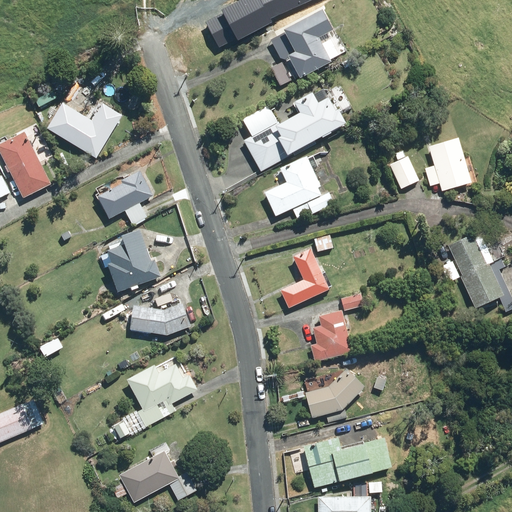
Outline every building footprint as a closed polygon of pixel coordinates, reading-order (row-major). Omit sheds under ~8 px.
[(272,0),(279,16),(313,0),(272,0)] [(325,11),(287,31),(288,33),(272,42),(283,62),(291,58),(303,79),(334,63),(333,61),(341,56),(330,35),(336,31),(325,11)] [(372,52),(361,58),(365,66),(376,60),(372,52)] [(353,58),(344,63),(348,69),(356,64),(353,58)] [(273,69),(282,87),(293,82),(284,63),(273,69)] [(315,93),(295,105),(301,116),(282,126),(280,123),(246,141),(263,173),(291,157),(291,156),(325,138),(326,139),(334,135),(333,133),(348,125),(340,111),(339,112),(331,98),(322,103),(321,100),(320,101),(315,93)] [(92,120),(66,105),(50,131),(85,152),(84,153),(88,156),(89,154),(99,160),(124,117),(105,105),(104,107),(101,105),(92,120)] [(0,146),(0,147),(10,166),(7,168),(10,174),(12,173),(26,199),(53,185),(27,133),(0,146)] [(438,167),(427,170),(432,187),(442,184),(444,192),(474,184),(461,139),(432,148),(438,167)] [(400,163),(392,166),(402,190),(421,182),(410,158),(408,159),(404,152),(397,155),(400,163)] [(289,184),(267,194),(279,217),(295,210),(301,222),(336,205),(331,193),(324,197),(320,189),(323,188),(315,171),(321,168),(315,156),(309,158),(309,157),(282,170),(289,184)] [(126,184),(101,197),(112,219),(156,197),(142,172),(124,181),(126,184)] [(3,177),(0,178),(0,200),(12,194),(3,177)] [(69,228),(60,236),(66,243),(75,236),(69,228)] [(158,261),(155,262),(144,229),(128,234),(131,243),(129,244),(111,250),(116,263),(112,264),(122,293),(134,289),(135,290),(141,288),(140,286),(164,278),(158,261)] [(480,309),(509,295),(499,273),(508,268),(505,263),(502,258),(497,261),(484,233),(477,236),(476,234),(452,246),(466,276),(464,277),(480,309)] [(336,247),(342,246),(340,235),(316,240),(319,253),(320,253),(321,259),(331,257),(332,262),(337,262),(334,249),(337,249),(336,247)] [(331,289),(334,288),(328,273),(325,275),(313,250),(296,258),(307,281),(283,292),(291,309),(332,290),(331,289)] [(358,267),(362,280),(369,278),(366,266),(358,267)] [(359,278),(335,285),(338,297),(363,291),(359,278)] [(363,295),(343,300),(347,312),(366,307),(363,295)] [(136,307),(133,331),(169,337),(193,328),(184,306),(167,312),(136,307)] [(320,346),(314,348),(318,363),(355,354),(344,312),(321,318),(323,328),(316,330),(320,346)] [(155,366),(129,380),(144,409),(139,412),(147,427),(176,411),(172,404),(199,390),(191,375),(185,379),(178,364),(160,374),(155,366)] [(332,388),(308,394),(314,420),(328,416),(330,424),(349,419),(347,410),(368,388),(349,370),(332,388)] [(380,377),(377,389),(384,391),(387,379),(380,377)] [(36,401),(0,416),(0,444),(46,425),(36,401)] [(124,420),(115,425),(123,439),(132,434),(124,420)] [(488,439),(493,438),(490,429),(489,427),(476,431),(481,446),(490,443),(488,439)] [(341,439),(306,448),(316,490),(377,475),(377,473),(394,469),(387,440),(367,445),(366,443),(343,448),(341,439)] [(167,452),(123,476),(138,503),(172,484),(181,501),(199,491),(190,473),(181,478),(167,452)] [(124,485),(115,489),(121,499),(130,495),(124,485)] [(319,511),(374,511),(374,498),(320,498),(319,511)]
